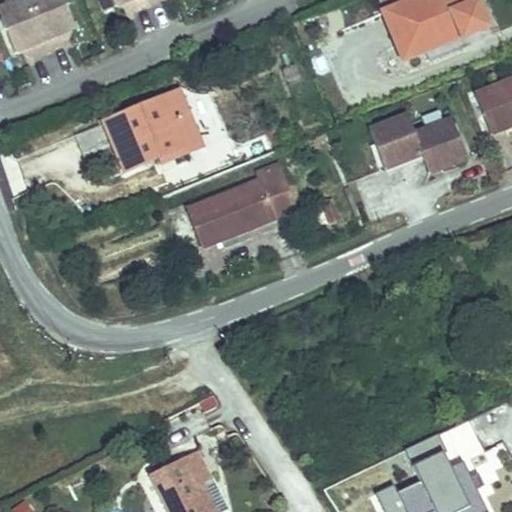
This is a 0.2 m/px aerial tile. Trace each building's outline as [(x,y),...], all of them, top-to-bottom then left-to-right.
[(61,0),(60,0),(35,0),(28,3),(50,58),(66,51),(62,41),(73,36),(76,35),(61,0)] [(110,0),(116,13),(119,12),(130,7),(134,17),(150,10),(145,0),(110,0)] [(145,0),(150,10),(166,4),(164,0),(145,0)] [(489,28),(477,1),(470,4),(468,0),(411,0),(383,12),(403,60),(426,51),(422,41),(422,39),(440,32),(442,37),(459,30),(462,36),(463,38),(489,28)] [(28,3),(7,12),(2,25),(16,60),(19,59),(30,54),(34,64),(50,58),(28,3)] [(130,7),(119,12),(134,17),(130,7)] [(426,51),(460,36),(462,36),(459,30),(442,37),(440,32),(422,39),(422,41),(426,51)] [(62,41),(66,51),(73,36),(62,41)] [(30,54),(19,59),(34,64),(30,54)] [(511,80),(474,95),(491,136),(511,127),(511,80)] [(202,148),(179,91),(104,123),(123,172),(156,158),(170,153),(171,152),(174,159),(202,148)] [(416,135),(408,116),(370,131),(385,169),(422,154),(424,159),(430,172),(468,157),(453,120),(416,135)] [(174,159),(171,152),(170,153),(156,158),(157,159),(159,166),(174,159)] [(385,169),(387,174),(424,159),(422,154),(385,169)] [(295,210),(280,173),(279,173),(261,180),(276,218),(295,210)] [(276,218),(261,180),(192,208),(187,209),(202,248),(221,240),(276,218)] [(340,218),(332,200),(332,199),(322,203),(322,204),(329,222),(339,219),(340,218)] [(209,511),(198,490),(212,484),(213,483),(198,452),(149,477),(166,511),(209,511)] [(225,511),(228,511),(213,483),(212,484),(198,490),(209,511),(225,511)] [(31,511),(26,502),(12,509),(14,511),(31,511)]
